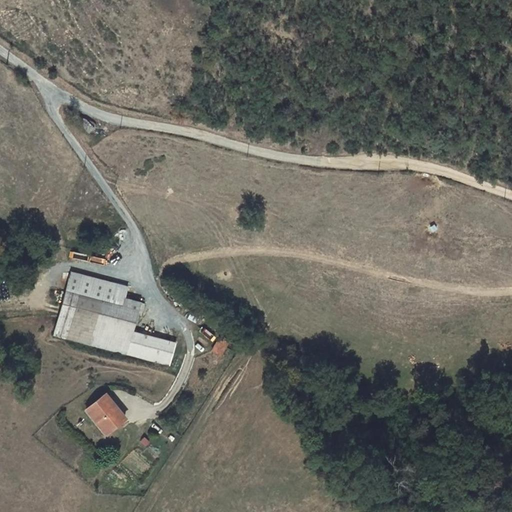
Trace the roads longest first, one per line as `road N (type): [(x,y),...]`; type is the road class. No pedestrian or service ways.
road 1 (track): [(51,92),(113,119),(287,159),(432,168),(511,194)]
road 2 (residential): [(189,355),(183,328),(151,286),(130,223),(55,116),(51,92),(0,49)]
